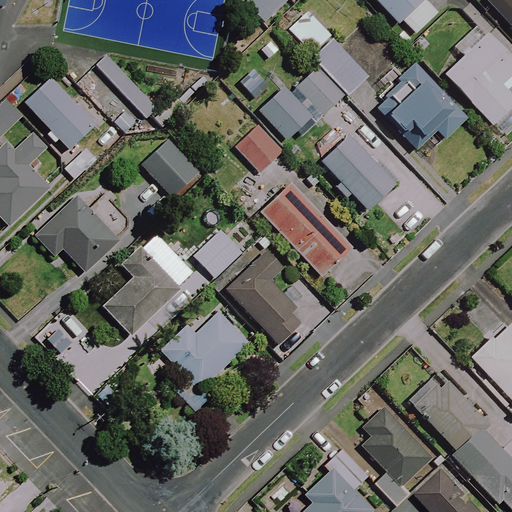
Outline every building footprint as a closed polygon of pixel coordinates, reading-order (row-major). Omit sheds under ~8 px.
[(289,1),(287,0),(244,0),(238,6),(257,28),(289,1)] [(440,13),(427,0),(372,0),(396,25),(401,21),(415,36),(440,13)] [(511,0),(487,0),(485,3),(511,30),(511,0)] [(365,78),(308,12),(288,30),(319,65),(294,87),(320,118),(365,78)] [(511,75),(511,60),(488,35),(443,76),(490,127),(511,107),(511,98),(500,86),(511,75)] [(158,110),(108,56),(96,67),(146,121),(158,110)] [(434,85),(415,66),(401,79),(413,92),(397,107),(387,97),(376,108),(421,153),(438,136),(443,141),(467,119),(434,85)] [(268,85),(252,72),(241,86),(256,99),(268,85)] [(75,107),(50,81),(24,106),(69,151),(102,119),(83,100),(75,107)] [(0,142),(23,121),(6,103),(0,108),(0,142)] [(282,155),(257,128),(235,149),(260,175),(282,155)] [(45,151),(30,136),(13,153),(5,145),(0,150),(0,219),(9,229),(48,190),(27,169),(45,151)] [(393,187),(349,139),(321,164),(365,213),(393,187)] [(197,175),(169,143),(141,168),(170,200),(197,175)] [(93,159),(85,150),(63,170),(71,179),(93,159)] [(352,251),(290,185),(260,214),(321,279),(352,251)] [(119,245),(77,200),(35,238),(55,260),(63,252),(85,276),(119,245)] [(241,254),(219,231),(193,257),(215,280),(241,254)] [(190,302),(138,249),(120,267),(130,276),(99,306),(130,337),(151,317),(162,329),(190,302)] [(283,271),(266,253),(226,291),(278,345),(299,325),(289,316),(296,309),(271,283),(283,271)] [(247,344),(217,314),(195,336),(185,326),(160,351),(188,380),(175,393),(194,413),(209,398),(201,390),(247,344)] [(511,328),(505,321),(467,357),(511,403),(511,328)] [(411,406),(455,454),(481,429),(486,425),(442,378),(411,406)] [(428,459),(383,411),(363,430),(370,438),(360,447),(399,487),(428,459)] [(511,511),(511,462),(481,429),(455,454),(452,457),(497,506),(502,501),(511,511)] [(366,478),(341,451),(324,467),(329,472),(305,495),(312,502),(302,511),(370,511),(352,492),(366,478)] [(477,511),(441,471),(413,496),(427,511),(477,511)]
